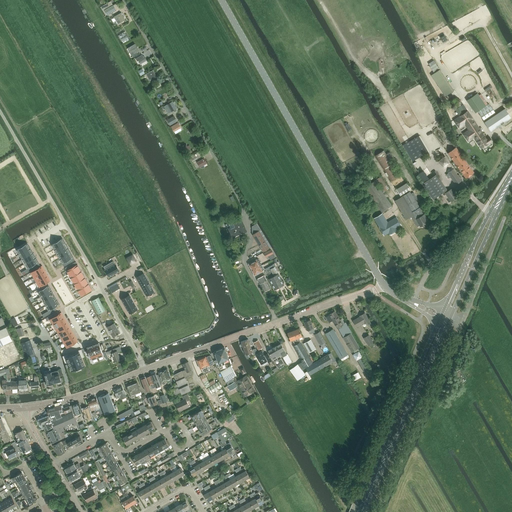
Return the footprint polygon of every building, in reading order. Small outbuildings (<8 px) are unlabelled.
[(103,10),(113,4),(111,1),(101,7),(103,10)] [(106,10),(108,14),(116,10),(113,6),(106,10)] [(118,23),(125,19),(121,13),(115,16),(118,23)] [(124,32),(119,35),(123,43),(129,40),(124,32)] [(135,43),(128,48),(130,53),(133,57),(136,55),(141,53),(139,51),(138,48),(136,46),(135,43)] [(141,64),(147,60),(144,56),(144,57),(143,55),(136,59),(138,61),(139,60),(141,64)] [(445,96),(454,91),(440,69),(431,75),(445,96)] [(152,83),(158,80),(153,71),(147,75),(152,83)] [(486,106),(477,93),(467,100),(475,113),(486,106)] [(457,108),(461,105),(461,100),(456,98),(452,101),(452,106),(457,108)] [(169,113),(173,110),(174,111),(175,111),(176,111),(177,110),(177,109),(177,108),(175,104),(175,103),(175,102),(174,102),(173,102),(173,101),(171,103),(170,102),(169,103),(170,103),(164,106),(169,113)] [(468,141),(474,137),(481,148),(492,141),(490,137),(487,139),(468,111),(465,113),(461,106),(456,110),(460,116),(454,120),(459,128),(465,124),(469,129),(463,133),(468,141)] [(491,106),(480,113),(484,121),(496,113),(491,106)] [(485,122),(491,131),(511,118),(505,109),(485,122)] [(177,122),(174,117),(168,121),(170,126),(177,122)] [(178,123),(171,127),(174,132),(181,128),(178,123)] [(420,157),(428,152),(419,136),(411,141),(420,157)] [(456,147),(449,153),(466,178),(474,173),(456,147)] [(390,152),(387,154),(384,150),(375,156),(391,181),(400,175),(391,160),(394,158),(390,152)] [(445,157),(439,161),(443,166),(449,162),(445,157)] [(204,159),(198,162),(200,167),(201,168),(202,168),(204,168),(205,167),(203,165),(207,163),(204,159)] [(449,171),(448,173),(456,184),(456,185),(462,180),(453,169),(449,171)] [(435,175),(422,184),(423,186),(426,191),(432,200),(446,190),(441,184),(435,175)] [(384,192),(390,188),(381,176),(375,180),(384,192)] [(370,184),(365,188),(382,212),(392,205),(377,184),(375,181),(370,184)] [(407,182),(396,189),(400,196),(411,189),(407,182)] [(451,201),(458,196),(452,188),(445,193),(451,201)] [(414,215),(421,227),(429,221),(425,214),(424,214),(410,192),(395,201),(406,219),(414,215)] [(382,213),(374,218),(384,236),(389,233),(397,228),(401,225),(396,217),(387,222),(382,213)] [(243,232),(247,231),(241,219),(226,225),(232,240),(245,235),(243,232)] [(259,230),(270,248),(271,247),(257,224),(252,227),(253,234),(259,230)] [(259,245),(265,241),(259,230),(253,234),(259,245)] [(62,238),(51,244),(52,245),(54,249),(65,243),(62,238)] [(259,245),(263,252),(270,248),(265,241),(259,245)] [(20,247),(16,249),(17,250),(19,254),(30,248),(27,243),(28,243),(27,243),(20,247)] [(65,243),(54,249),(57,254),(68,248),(65,243)] [(30,248),(19,254),(22,259),(33,253),(30,248)] [(68,248),(57,254),(60,258),(70,252),(68,248)] [(70,252),(60,258),(62,263),(64,262),(66,261),(68,260),(70,259),(72,258),(73,257),(70,252)] [(22,259),(21,259),(24,264),(36,257),(33,253),(22,259)] [(133,255),(126,258),(130,264),(136,261),(133,255)] [(36,257),(24,264),(26,269),(27,269),(29,268),(31,267),(33,265),(36,264),(38,262),(36,257)] [(252,270),(262,265),(259,259),(249,264),(252,270)] [(105,270),(109,277),(119,271),(116,264),(115,264),(113,261),(108,264),(109,268),(105,270)] [(271,269),(275,267),(281,264),(279,262),(265,269),(267,271),(268,270),(271,269)] [(68,269),(66,270),(68,274),(72,280),(74,283),(85,277),(77,264),(75,265),(74,266),(72,267),(70,268),(68,269)] [(262,265),(252,270),(255,275),(263,271),(263,270),(264,269),(262,265)] [(41,266),(31,272),(34,277),(44,271),(41,266)] [(284,285),(279,274),(275,267),(271,269),(273,273),(274,276),(273,276),(279,287),(284,285)] [(34,277),(31,279),(33,283),(35,283),(37,281),(47,276),(44,271),(34,277)] [(143,273),(136,277),(147,296),(154,292),(143,273)] [(263,280),(266,279),(264,275),(257,279),(260,284),(264,282),(263,280)] [(37,281),(35,283),(38,288),(47,282),(49,281),(47,276),(37,281)] [(275,289),(279,287),(273,276),(269,278),(275,289)] [(85,277),(74,283),(76,286),(79,293),(81,296),(92,290),(85,277)] [(264,291),(271,288),(266,279),(263,280),(264,282),(260,284),(264,291)] [(118,284),(110,288),(112,292),(120,288),(118,284)] [(48,285),(38,291),(38,292),(40,296),(51,290),(49,285),(48,285)] [(40,296),(39,297),(42,302),(43,301),(54,295),(51,290),(40,296)] [(54,295),(43,301),(46,306),(57,299),(54,295)] [(129,295),(122,299),(130,313),(137,309),(129,295)] [(99,297),(92,300),(99,314),(106,310),(99,297)] [(57,299),(46,306),(49,310),(48,310),(49,310),(49,311),(50,310),(52,308),(55,307),(59,304),(60,304),(59,304),(57,299)] [(330,314),(327,316),(330,322),(333,320),(338,328),(340,326),(343,325),(342,324),(344,323),(342,318),(340,319),(340,320),(335,311),(329,314),(330,314)] [(52,318),(49,319),(52,324),(53,324),(53,323),(63,318),(60,313),(59,314),(56,315),(54,317),(52,318)] [(367,325),(371,323),(365,313),(360,316),(353,320),(357,327),(364,323),(365,322),(367,325)] [(0,346),(13,340),(7,327),(2,317),(0,318),(0,346)] [(63,318),(53,323),(53,324),(56,328),(66,322),(63,318)] [(304,322),(307,330),(309,330),(310,333),(315,331),(313,328),(314,328),(311,319),(304,322)] [(66,322),(56,328),(59,333),(68,327),(66,322)] [(113,336),(120,332),(114,323),(107,327),(113,336)] [(59,333),(58,333),(60,338),(61,338),(61,337),(71,332),(68,327),(59,333)] [(299,328),(294,330),(297,338),(298,338),(302,336),(299,328)] [(349,357),(348,354),(333,329),(326,333),(342,361),(349,357)] [(294,330),(288,333),(291,340),(292,340),(295,339),(297,338),(294,330)] [(71,332),(61,337),(61,338),(64,342),(74,336),(71,332)] [(320,345),(325,342),(319,332),(315,335),(320,345)] [(349,333),(344,337),(343,337),(352,352),(353,351),(359,347),(351,333),(349,333)] [(369,334),(364,338),(368,345),(374,342),(369,334)] [(74,336),(64,342),(67,347),(77,341),(74,336)] [(298,364),(290,370),(298,380),(302,377),(304,376),(306,374),(302,370),(306,367),(309,374),(317,370),(313,363),(312,361),(309,355),(307,353),(301,341),(298,338),(297,338),(295,339),(292,340),(293,340),(295,344),(293,346),(301,360),(302,361),(298,364)] [(249,357),(254,354),(248,339),(242,341),(246,354),(247,353),(249,357)] [(316,348),(311,339),(304,343),(309,352),(316,348)] [(30,340),(21,343),(24,352),(25,351),(28,357),(35,355),(30,340)] [(258,340),(254,342),(254,343),(259,352),(263,349),(258,340)] [(87,347),(88,350),(87,350),(88,354),(89,354),(91,360),(92,359),(91,359),(93,359),(93,360),(97,359),(96,358),(99,357),(99,358),(102,356),(102,355),(103,355),(104,355),(101,349),(102,349),(101,345),(100,346),(99,343),(99,342),(99,343),(95,344),(93,345),(90,346),(87,347)] [(281,344),(276,346),(281,354),(282,357),(287,354),(281,344)] [(276,346),(272,348),(277,357),(281,354),(276,346)] [(115,362),(121,360),(117,350),(115,351),(114,348),(109,350),(110,353),(111,353),(115,362)] [(219,349),(214,351),(216,356),(217,356),(217,355),(218,356),(219,356),(221,362),(216,364),(220,371),(226,382),(226,383),(228,382),(228,381),(234,377),(235,377),(236,376),(237,376),(231,365),(229,359),(225,360),(223,355),(224,354),(222,348),(219,349)] [(272,348),(268,351),(274,361),(278,359),(277,357),(272,348)] [(62,356),(65,364),(69,363),(71,370),(76,369),(80,367),(84,366),(81,358),(84,357),(83,352),(82,349),(62,356)] [(272,361),(268,354),(265,356),(263,351),(256,354),(261,364),(262,364),(263,366),(272,361)] [(356,360),(362,357),(359,351),(355,353),(353,354),(356,360)] [(321,358),(321,359),(325,366),(332,362),(335,360),(331,353),(328,354),(321,358)] [(287,354),(282,357),(283,359),(287,364),(291,362),(292,361),(288,354),(287,354)] [(206,356),(197,360),(201,369),(203,368),(208,366),(210,365),(207,357),(206,356)] [(360,359),(358,360),(367,376),(370,375),(372,374),(362,357),(360,359)] [(314,359),(312,361),(313,363),(317,370),(322,367),(325,366),(321,359),(318,360),(316,361),(314,359)] [(189,370),(192,369),(188,361),(183,363),(185,369),(187,372),(189,370)] [(9,368),(6,369),(7,379),(8,389),(18,388),(17,381),(14,381),(13,380),(12,380),(11,381),(11,379),(9,368)] [(5,369),(0,370),(0,375),(2,375),(4,374),(4,378),(2,379),(3,389),(8,389),(7,379),(6,369),(5,369)] [(61,381),(60,376),(63,375),(61,369),(58,369),(58,370),(51,372),(54,382),(61,381)] [(167,369),(163,371),(168,383),(170,382),(172,386),(175,394),(180,392),(177,384),(174,385),(174,384),(173,382),(172,383),(167,369)] [(189,370),(187,372),(185,369),(173,375),(177,384),(180,392),(181,392),(182,394),(190,390),(185,378),(191,375),(189,370)] [(459,384),(466,380),(460,370),(453,374),(459,384)] [(167,380),(168,383),(163,371),(158,373),(159,374),(156,375),(159,382),(160,384),(163,383),(163,385),(165,384),(164,381),(167,380)] [(47,384),(54,382),(51,372),(45,374),(47,384)] [(159,382),(156,375),(156,374),(151,376),(154,384),(154,383),(156,387),(160,385),(160,384),(159,382)] [(206,387),(210,385),(207,379),(208,379),(205,374),(200,376),(203,381),(206,387)] [(235,377),(234,377),(245,397),(247,395),(252,393),(252,392),(255,391),(246,375),(243,376),(238,379),(237,376),(236,376),(235,377)] [(31,388),(39,387),(38,376),(34,377),(35,382),(31,382),(31,388)] [(151,376),(146,378),(150,389),(154,387),(153,384),(154,384),(151,376)] [(19,388),(27,387),(26,377),(23,378),(23,380),(18,380),(19,388)] [(146,390),(150,389),(146,378),(141,380),(146,390)] [(233,380),(226,383),(230,390),(237,386),(233,380)] [(212,392),(222,386),(219,381),(209,388),(212,392)] [(136,396),(141,393),(136,382),(131,384),(135,394),(136,396)] [(136,396),(135,394),(131,384),(126,386),(131,398),(136,396)] [(122,387),(114,390),(116,395),(115,395),(116,398),(117,398),(120,397),(122,399),(126,397),(122,387)] [(105,414),(115,410),(109,393),(98,397),(105,414)] [(186,401),(190,400),(187,394),(182,396),(183,400),(175,403),(179,411),(189,407),(186,401)] [(161,399),(156,401),(154,396),(148,398),(151,406),(153,405),(154,406),(162,403),(161,399)] [(91,410),(99,408),(96,397),(87,400),(91,410)] [(79,402),(71,405),(75,415),(81,413),(80,409),(81,408),(79,403),(79,402)] [(49,415),(38,420),(40,425),(42,424),(45,431),(46,431),(55,426),(58,433),(64,430),(63,426),(73,422),(75,425),(76,425),(77,424),(78,424),(70,406),(63,408),(63,407),(61,408),(61,405),(47,408),(49,415)] [(84,419),(92,417),(88,407),(83,409),(86,417),(84,418),(84,419)] [(132,408),(127,411),(128,414),(131,413),(132,416),(135,415),(132,408)] [(201,410),(191,416),(194,421),(204,415),(201,410)] [(232,414),(226,419),(229,423),(235,418),(233,415),(232,414)] [(204,415),(194,421),(197,425),(207,420),(204,415)] [(0,431),(4,442),(10,440),(1,418),(0,417),(0,431)] [(207,420),(197,425),(200,430),(210,424),(207,420)] [(151,421),(146,424),(151,431),(156,428),(151,421)] [(146,424),(142,426),(146,434),(151,431),(146,424)] [(210,424),(200,430),(202,434),(202,435),(203,434),(210,431),(212,429),(210,424)] [(53,427),(46,431),(52,443),(58,440),(56,434),(58,433),(55,426),(53,427)] [(142,426),(137,429),(140,434),(141,437),(145,434),(146,434),(142,426)] [(135,427),(131,430),(132,432),(134,434),(137,439),(141,437),(140,434),(137,429),(135,427)] [(225,428),(211,436),(213,440),(219,437),(220,437),(222,436),(222,434),(227,431),(225,428)] [(23,429),(15,433),(15,434),(17,438),(20,437),(21,440),(27,438),(25,434),(23,429)] [(128,434),(128,435),(132,442),(137,439),(134,434),(132,432),(128,434)] [(80,435),(72,440),(75,446),(83,442),(80,435)] [(128,435),(123,437),(127,445),(132,442),(128,435)] [(20,437),(17,438),(20,445),(27,442),(28,443),(29,443),(27,438),(21,440),(20,437)] [(164,449),(169,446),(166,441),(165,439),(160,441),(164,449)] [(14,447),(6,451),(10,457),(14,455),(18,453),(19,453),(21,452),(18,446),(15,441),(12,443),(14,447)] [(160,451),(164,449),(160,441),(155,444),(160,451)] [(223,443),(226,449),(230,455),(235,452),(229,442),(227,444),(225,441),(225,442),(223,443)] [(27,442),(20,445),(24,452),(32,448),(29,443),(28,443),(27,442)] [(60,442),(53,445),(58,456),(65,452),(60,442)] [(100,453),(109,447),(106,442),(97,448),(100,453)] [(223,443),(220,444),(222,447),(222,446),(224,450),(221,451),(223,455),(225,458),(230,455),(226,449),(223,443)] [(155,454),(160,451),(155,444),(151,447),(155,454)] [(102,458),(112,452),(109,447),(100,453),(102,458)] [(150,457),(155,454),(151,447),(146,449),(150,457)] [(215,448),(212,449),(216,455),(219,461),(225,458),(223,455),(221,451),(218,453),(215,448)] [(151,459),(150,457),(146,449),(141,452),(147,462),(151,459)] [(212,449),(210,450),(211,453),(212,452),(213,456),(210,457),(212,461),(214,464),(219,461),(216,455),(212,449)] [(115,457),(112,452),(102,458),(105,462),(115,457)] [(141,452),(137,455),(141,462),(142,464),(147,462),(141,452)] [(182,454),(179,455),(180,457),(182,460),(185,459),(184,457),(188,455),(186,452),(185,452),(182,454)] [(204,454),(202,455),(205,461),(209,467),(214,464),(212,461),(210,457),(209,454),(207,452),(204,454)] [(136,465),(141,462),(137,455),(132,458),(136,465)] [(202,455),(200,456),(201,459),(202,460),(203,462),(200,463),(202,467),(204,470),(209,467),(205,461),(202,455)] [(108,467),(117,461),(115,457),(105,462),(108,467)] [(113,470),(120,466),(117,461),(108,467),(110,471),(112,470),(113,470)] [(74,462),(64,468),(67,474),(81,467),(81,466),(79,463),(75,465),(74,462)] [(81,467),(67,474),(71,481),(81,475),(78,471),(81,469),(82,469),(83,472),(90,468),(87,463),(81,467)] [(195,466),(198,473),(199,473),(204,470),(202,467),(200,463),(195,466)] [(172,465),(172,466),(179,477),(184,474),(180,468),(177,469),(174,464),(172,465)] [(115,475),(123,471),(120,466),(113,470),(115,475)] [(172,466),(170,467),(171,469),(172,469),(173,472),(170,474),(174,480),(179,477),(172,466)] [(190,471),(189,472),(190,475),(192,474),(193,476),(198,473),(195,466),(189,470),(190,471)] [(164,470),(162,471),(163,474),(165,477),(168,483),(174,480),(170,474),(167,475),(165,473),(166,473),(164,470)] [(116,481),(125,475),(123,471),(115,475),(113,476),(116,481)] [(246,471),(241,473),(242,477),(244,480),(249,477),(246,471)] [(13,478),(11,479),(13,483),(15,481),(24,476),(22,472),(13,477),(13,478)] [(241,473),(236,476),(237,479),(239,483),(244,480),(242,477),(241,473)] [(116,481),(119,486),(128,480),(125,475),(116,481)] [(24,476),(15,481),(16,482),(18,486),(27,481),(24,476)] [(230,480),(232,483),(234,486),(239,483),(237,479),(236,476),(232,478),(231,479),(230,480)] [(162,478),(160,480),(161,483),(163,486),(168,483),(165,477),(162,478)] [(219,478),(217,480),(220,486),(223,492),(229,489),(227,486),(225,482),(223,479),(220,480),(219,478)] [(87,486),(84,479),(74,484),(78,491),(87,486)] [(160,480),(154,483),(156,486),(158,489),(163,486),(161,483),(160,480)] [(217,480),(214,481),(215,484),(216,484),(217,485),(218,487),(215,489),(216,492),(218,495),(223,492),(220,486),(217,480)] [(230,480),(225,482),(227,486),(229,489),(234,486),(232,483),(230,480)] [(27,481),(18,486),(21,490),(29,485),(27,481)] [(99,483),(97,484),(100,490),(105,487),(102,481),(99,483)] [(154,483),(149,486),(151,489),(153,492),(158,489),(156,486),(154,483)] [(29,485),(21,490),(23,494),(32,489),(29,485)] [(149,486),(144,489),(146,492),(148,495),(153,492),(151,489),(149,486)] [(32,489),(23,494),(26,498),(34,493),(32,489)] [(144,489),(139,492),(141,496),(142,498),(148,495),(146,492),(144,489)] [(209,492),(213,498),(218,495),(216,492),(215,489),(209,492)] [(84,495),(87,502),(97,497),(93,490),(84,495)] [(255,491),(252,493),(253,496),(255,499),(259,505),(264,502),(260,496),(258,493),(256,494),(255,491)] [(209,492),(204,495),(208,501),(213,498),(209,492)] [(34,493),(26,498),(28,503),(37,498),(34,493)] [(124,496),(120,498),(122,502),(126,508),(131,505),(130,502),(128,499),(126,496),(125,493),(123,494),(124,496)] [(130,498),(128,499),(130,502),(131,505),(137,502),(133,496),(130,498)] [(12,507),(17,505),(12,497),(8,499),(12,507)] [(8,510),(12,507),(8,499),(3,502),(8,510)] [(255,499),(250,502),(252,505),(254,508),(259,505),(255,499)] [(186,501),(181,504),(185,511),(189,511),(192,511),(190,508),(186,501)] [(250,502),(244,505),(246,508),(248,511),(254,508),(252,505),(250,502)]
